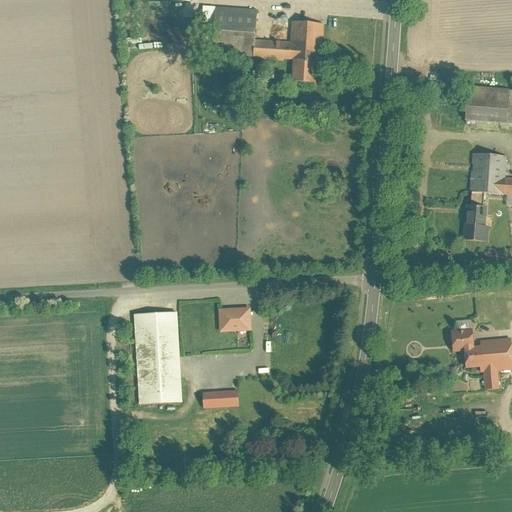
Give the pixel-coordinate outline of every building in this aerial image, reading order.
[(215,8),(212,56),(293,61),(292,85),(322,87),(327,25),(292,22),(290,44),(257,41),(259,11),(215,8)] [(511,89),(468,86),(466,122),(511,125),(511,89)] [(466,204),(462,242),(490,245),(491,227),(485,227),(487,207),(482,207),(484,193),(510,195),(509,206),(511,206),(511,178),(507,178),(509,156),(474,153),(470,204),(466,204)] [(220,310),(221,332),(252,331),(251,309),(220,310)] [(134,315),(139,406),(184,403),(178,313),(134,315)] [(473,329),(449,331),(451,352),(465,351),(467,370),(483,368),(485,390),(499,389),(498,372),(511,370),(511,338),(474,342),(473,329)] [(199,409),(240,407),(239,392),(198,393),(199,409)]
